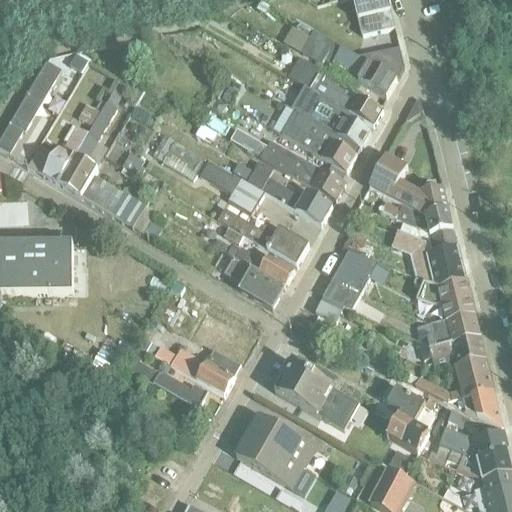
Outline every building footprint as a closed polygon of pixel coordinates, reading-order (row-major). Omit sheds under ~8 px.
[(387,0),(362,0),(353,2),(363,40),(395,33),(387,0)] [(300,28),(326,43),(336,26),(308,9),(296,26),(300,28)] [(326,43),(300,28),(298,33),(293,30),(283,47),(322,69),(325,64),(334,69),(336,66),(343,70),(341,75),(348,79),(351,74),(362,80),(359,86),(387,103),(398,85),(344,54),(326,43)] [(78,58),(71,69),(82,77),(89,65),(78,58)] [(323,88),(325,84),(317,80),(321,73),(300,62),(288,82),(305,91),(365,126),(374,132),(384,116),(359,101),(355,106),(342,99),(323,88)] [(47,67),(0,147),(0,154),(10,160),(23,137),(26,139),(63,76),(47,67)] [(120,82),(108,107),(117,111),(129,87),(120,82)] [(323,88),(342,99),(344,95),(325,84),(323,88)] [(230,90),(223,103),(226,105),(232,108),(240,96),(230,90)] [(292,114),(362,154),(371,137),(362,132),(365,126),(305,91),(292,114)] [(93,131),(107,108),(101,105),(96,114),(87,109),(80,123),(93,131)] [(89,138),(59,189),(82,202),(95,180),(98,174),(97,174),(110,154),(98,147),(118,114),(107,108),(93,131),(89,138)] [(362,154),(292,114),(287,110),(273,133),(285,140),(284,141),(347,178),(362,154)] [(202,129),(196,139),(205,144),(207,142),(214,145),(218,138),(202,129)] [(59,189),(89,138),(74,130),(65,144),(69,147),(64,156),(60,154),(57,159),(44,152),(40,157),(37,156),(28,171),(59,189)] [(238,133),(230,145),(337,207),(347,189),(344,188),(272,146),(269,151),(238,133)] [(165,140),(153,160),(164,166),(163,167),(194,185),(206,163),(165,140)] [(131,158),(124,171),(141,181),(146,173),(142,171),(145,166),(131,158)] [(426,221),(449,215),(443,192),(436,193),(436,191),(434,190),(432,189),(430,189),(429,190),(427,191),(427,192),(426,194),(426,196),(420,197),(401,187),(408,172),(387,161),(370,192),(404,209),(426,221)] [(266,198),(247,187),(210,166),(200,181),(233,201),(229,207),(253,220),(266,198)] [(247,187),(266,198),(323,231),(333,212),(308,197),(304,204),(283,191),(270,183),(274,177),(274,176),(259,167),(247,187)] [(270,183),(283,191),(287,184),(274,177),(270,183)] [(95,180),(82,202),(134,233),(146,211),(95,180)] [(426,221),(404,209),(402,214),(388,206),(382,217),(404,227),(399,239),(426,250),(428,260),(458,253),(449,215),(426,221)] [(146,211),(134,233),(144,238),(145,237),(152,225),(156,217),(146,211)] [(229,233),(244,241),(298,273),(310,251),(282,235),(279,240),(266,231),(263,236),(226,214),(219,226),(229,233)] [(152,225),(145,237),(156,244),(163,232),(152,225)] [(51,250),(74,250),(74,230),(51,230),(51,250)] [(244,241),(229,233),(224,241),(239,250),(244,241)] [(349,257),(369,264),(373,250),(350,239),(343,254),(349,257)] [(426,250),(399,239),(395,251),(414,258),(420,285),(438,292),(467,286),(458,253),(428,260),(426,250)] [(235,263),(286,293),(296,276),(271,261),(267,267),(242,253),(240,256),(218,244),(214,251),(235,263)] [(74,250),(51,250),(0,249),(0,319),(1,320),(3,319),(6,317),(7,314),(8,310),(7,307),(4,303),(2,300),(74,300),(74,250)] [(369,264),(349,257),(332,287),(325,301),(353,315),(362,300),(372,282),(374,278),(379,269),(369,264)] [(286,293),(235,263),(225,279),(244,289),(240,295),(273,314),(286,293)] [(379,269),(374,278),(386,285),(392,274),(379,269)] [(438,292),(420,285),(417,284),(415,289),(423,292),(418,304),(437,311),(439,311),(442,326),(475,319),(467,286),(438,292)] [(320,320),(338,328),(340,329),(344,318),(343,317),(322,307),(317,319),(320,320)] [(475,319),(442,326),(431,329),(434,343),(437,352),(480,341),(475,319)] [(338,328),(320,320),(311,337),(328,346),(338,328)] [(434,343),(431,329),(417,332),(419,346),(434,343)] [(458,370),(486,363),(480,341),(437,352),(434,343),(419,346),(424,366),(433,363),(435,373),(453,369),(452,363),(456,362),(458,370)] [(147,343),(140,354),(152,360),(158,350),(147,343)] [(102,355),(83,387),(104,399),(123,366),(120,364),(125,355),(104,344),(99,353),(102,355)] [(162,352),(156,362),(225,401),(235,384),(234,384),(242,370),(214,355),(206,368),(182,354),(177,361),(162,352)] [(132,357),(123,373),(200,415),(209,398),(195,390),(193,395),(162,377),(161,379),(141,367),(142,363),(132,357)] [(294,370),(332,392),(338,381),(300,360),(294,370)] [(486,363),(458,370),(455,371),(461,395),(450,397),(411,378),(407,385),(434,399),(449,407),(463,404),(494,396),(486,363)] [(332,392),(294,370),(292,369),(276,397),(346,435),(361,408),(332,392)] [(403,451),(426,410),(398,393),(388,410),(402,418),(400,421),(388,442),(403,451)] [(494,396),(463,404),(466,416),(504,435),(494,396)] [(426,410),(403,451),(419,460),(430,439),(424,435),(426,431),(429,432),(436,420),(432,418),(437,408),(430,404),(426,410)] [(478,466),(510,458),(505,438),(473,446),(474,450),(468,449),(453,443),(458,431),(463,434),(468,422),(453,415),(440,450),(478,466)] [(248,440),(308,474),(319,455),(259,421),(248,440)] [(308,474),(248,440),(236,462),(295,496),(308,474)] [(437,459),(434,466),(446,471),(448,465),(460,470),(458,476),(483,486),(511,478),(511,467),(510,458),(478,466),(440,450),(437,459)] [(398,456),(390,471),(401,477),(409,463),(398,456)] [(434,466),(437,459),(432,456),(429,464),(434,466)] [(387,473),(369,509),(375,511),(405,511),(417,489),(406,483),(387,473)] [(511,511),(511,478),(483,486),(485,494),(475,496),(478,511),(511,511)] [(438,495),(435,499),(459,511),(463,511),(467,504),(446,493),(442,492),(438,495)] [(337,496),(328,511),(347,511),(352,504),(337,496)]
